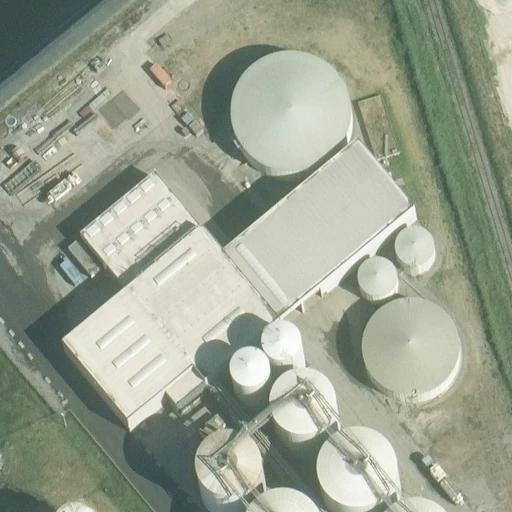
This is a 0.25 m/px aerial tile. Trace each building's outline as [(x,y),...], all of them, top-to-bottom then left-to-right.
[(511,0),(476,0),(478,6),(496,16),(511,9),(511,0)] [(231,115),(232,130),(236,146),(245,160),(257,171),(271,179),(287,182),(304,181),(319,176),(332,167),(343,154),(350,140),(352,124),(350,108),(345,93),(335,80),(322,70),(308,64),(294,62),(279,63),(264,68),(252,76),(242,87),(235,101),(231,115)] [(176,417),(415,222),(359,154),(226,263),(157,179),(80,242),(129,301),(63,354),(128,434),(165,403),(176,417)] [(394,257),(396,265),(403,272),(412,276),(422,274),(430,268),(434,259),(432,249),(428,242),(421,238),(413,236),(406,238),(399,243),(395,250),(394,257)] [(357,287),(359,294),(366,302),(375,306),(385,304),(393,298),(397,288),(396,279),(391,272),(384,268),(377,266),(369,268),(365,270),(362,273),(360,276),(359,279),(357,287)] [(422,403),(434,398),(445,390),(453,380),(458,368),(459,354),(456,341),(450,329),(441,320),(429,313),(416,310),(402,311),(389,317),(378,326),(370,337),(366,351),(366,363),(370,376),(376,386),(385,395),(397,401),(409,403),(422,403)] [(266,355),(265,364),(267,372),(272,378),(280,381),(288,382),(296,379),(302,372),(305,363),(303,353),(297,346),(288,342),(279,343),(271,347),(266,355)] [(235,382),(234,391),(236,399),(242,405),(249,408),(257,409),(265,406),(272,399),(274,390),(272,380),(266,373),(257,369),(248,370),(240,374),(235,382)] [(275,432),(280,443),(287,452),(297,457),(309,459),(320,457),(330,451),(337,442),(340,431),(340,420),(336,410),(330,402),(321,396),(311,394),(299,395),(288,400),(280,409),(276,420),(275,432)] [(327,489),(328,501),(332,511),(396,511),(398,511),(402,499),(402,487),(398,475),(391,466),(381,459),(369,455),(357,456),(346,460),(337,468),(330,478),(327,489)] [(201,494),(205,506),(210,511),(256,511),(262,504),(266,493),(266,483),(262,473),(255,465),(246,459),(236,456),(224,457),(214,463),(206,471),(201,482),(201,494)]
